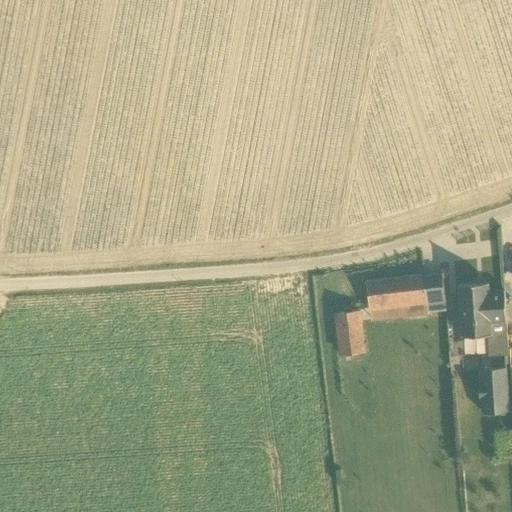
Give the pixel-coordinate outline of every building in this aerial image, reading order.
[(443,274),(424,276),(428,304),(429,313),(448,310),(443,274)] [(371,311),(428,304),(424,276),(368,283),(371,311)] [(489,290),(489,282),(460,284),(462,335),(488,333),(489,355),(509,354),(505,289),(489,290)] [(341,354),(365,352),(360,311),(336,314),(341,354)] [(482,412),(510,411),(507,366),(480,367),(482,412)]
